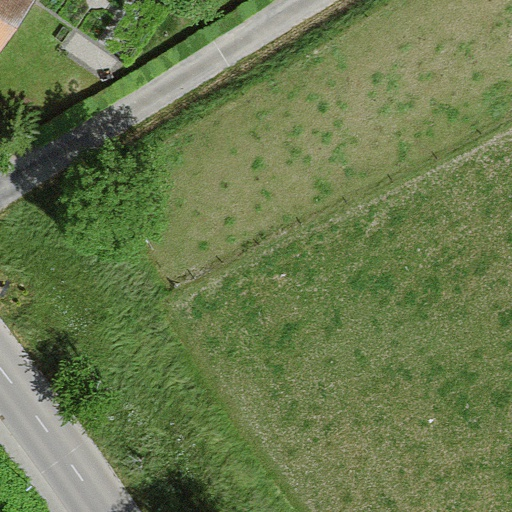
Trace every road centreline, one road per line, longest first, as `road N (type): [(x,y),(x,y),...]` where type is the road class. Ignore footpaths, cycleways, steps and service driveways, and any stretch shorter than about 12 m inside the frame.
road 1 (unclassified): [(0,179),(306,0)]
road 2 (tertiary): [(95,511),(0,380)]
